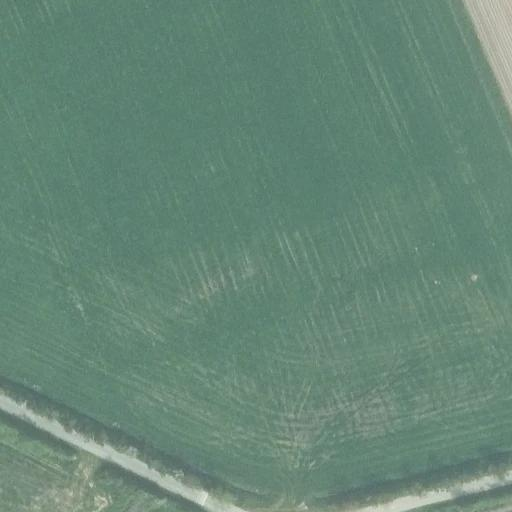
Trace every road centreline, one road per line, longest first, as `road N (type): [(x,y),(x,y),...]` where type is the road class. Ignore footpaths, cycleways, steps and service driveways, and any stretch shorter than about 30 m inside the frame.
road 1 (unclassified): [(228,511),(0,403)]
road 2 (unclassified): [(377,511),(511,477)]
